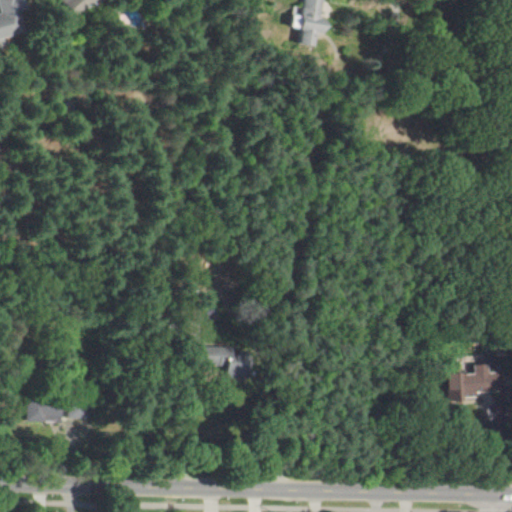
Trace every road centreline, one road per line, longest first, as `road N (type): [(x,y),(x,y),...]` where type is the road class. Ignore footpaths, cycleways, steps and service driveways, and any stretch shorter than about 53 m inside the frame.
road 1 (tertiary): [(511,498),(0,481)]
road 2 (residential): [(278,487),(302,294),(348,77),(376,0)]
